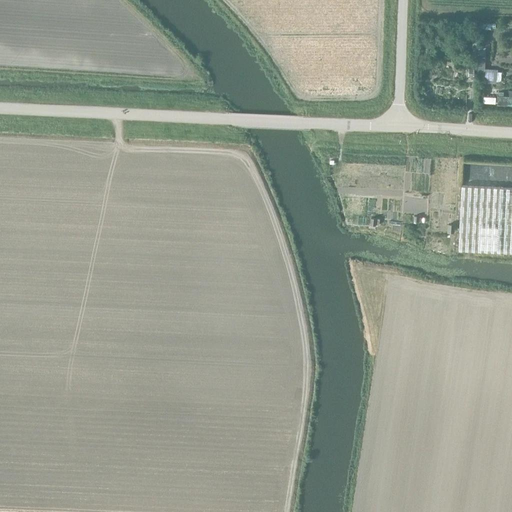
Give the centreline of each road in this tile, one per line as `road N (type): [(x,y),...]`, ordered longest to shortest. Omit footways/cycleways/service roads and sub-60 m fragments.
road 1 (residential): [(399,129),(0,109)]
road 2 (unclassified): [(399,129),(402,0)]
